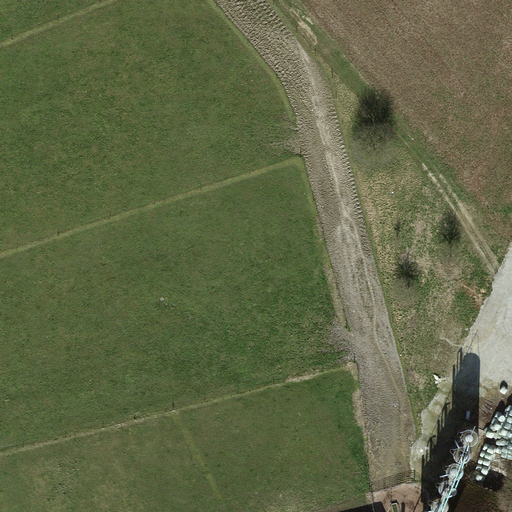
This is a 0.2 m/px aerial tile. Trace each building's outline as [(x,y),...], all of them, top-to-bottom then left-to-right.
[(480,430),(475,430),(471,433),(469,437),(470,442),(473,445),(477,447),(482,445),(485,442),(486,437),(484,433),(480,430)] [(472,446),(467,446),(463,449),(461,453),(461,458),(464,462),(469,463),(474,462),(477,458),(478,453),(476,449),(472,446)] [(462,464),(457,464),(453,467),(451,471),(452,476),(455,480),(460,481),(464,480),(468,476),(468,471),(466,467),(462,464)] [(455,482),(450,482),(446,484),(444,489),(444,493),(447,497),(452,498),(457,497),(460,493),(461,489),(459,484),(455,482)] [(511,511),(511,504),(470,487),(459,511),(511,511)] [(447,499),(442,499),(438,502),(436,506),(436,511),(437,511),(451,511),(452,511),(453,507),(451,502),(447,499)]
